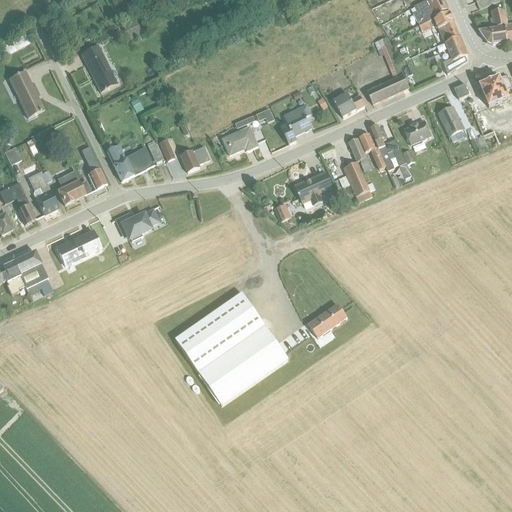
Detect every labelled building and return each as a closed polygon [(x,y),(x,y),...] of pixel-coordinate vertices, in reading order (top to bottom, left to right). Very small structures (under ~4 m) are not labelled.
[(463,54),(466,53),(442,0),(430,0),(437,14),(421,21),(427,33),(443,26),(461,68),(468,65),(463,54)] [(500,0),(484,0),(480,2),(484,11),(502,3),(500,0)] [(493,26),(483,24),(482,30),(491,47),(501,48),(511,46),(511,28),(508,29),(502,11),(492,16),(493,26)] [(122,25),(131,37),(149,25),(141,13),(122,25)] [(439,32),(433,34),(437,46),(443,44),(439,32)] [(22,37),(5,49),(11,58),(28,45),(22,37)] [(412,90),(390,40),(378,46),(391,77),(368,87),(376,105),(412,90)] [(100,46),(84,54),(102,92),(119,84),(100,46)] [(30,117),(42,110),(22,74),(9,81),(30,117)] [(480,88),(490,111),(511,100),(511,88),(507,78),(500,80),(497,81),(496,79),(482,85),(483,87),(480,88)] [(454,91),(458,102),(471,98),(467,87),(454,91)] [(333,99),(339,116),(365,108),(359,91),(333,99)] [(292,97),(287,99),(259,112),(264,124),(284,115),(286,118),(299,112),(293,100),(292,97)] [(319,102),(321,111),(328,109),(325,100),(319,102)] [(133,107),(137,115),(144,110),(139,103),(133,107)] [(452,110),(441,115),(451,138),(462,133),(452,110)] [(236,126),(239,133),(252,127),(256,125),(253,118),(236,126)] [(272,129),(277,144),(308,133),(302,118),(272,129)] [(429,123),(406,132),(414,150),(437,141),(429,123)] [(385,168),(395,164),(381,130),(371,134),(373,139),(354,147),(361,165),(347,170),(360,202),(373,197),(364,175),(371,172),(365,157),(378,152),(385,168)] [(228,138),(230,155),(257,151),(255,134),(228,138)] [(485,137),(471,144),(476,155),(490,149),(485,137)] [(209,139),(196,146),(201,155),(214,148),(209,139)] [(167,164),(178,159),(170,140),(158,146),(167,164)] [(10,168),(38,156),(32,144),(5,155),(10,168)] [(111,158),(124,181),(157,162),(148,146),(127,157),(124,151),(111,158)] [(202,165),(191,147),(179,155),(190,173),(202,165)] [(83,156),(88,168),(100,162),(94,150),(83,156)] [(17,169),(13,171),(18,180),(22,177),(17,169)] [(293,188),(303,205),(336,185),(326,169),(293,188)] [(28,180),(33,189),(47,182),(42,173),(28,180)] [(62,194),(69,208),(86,200),(74,175),(63,181),(68,191),(62,194)] [(90,180),(97,194),(107,189),(101,175),(90,180)] [(348,177),(339,180),(343,190),(351,187),(348,177)] [(17,201),(30,227),(41,222),(24,186),(5,196),(10,205),(17,201)] [(44,203),(51,217),(62,211),(55,198),(44,203)] [(278,209),(283,224),(293,221),(288,206),(278,209)] [(147,208),(130,216),(134,225),(141,221),(147,233),(156,228),(147,208)] [(0,220),(0,233),(3,240),(17,233),(9,216),(0,220)] [(94,237),(60,253),(67,268),(101,252),(94,237)] [(121,266),(129,262),(126,255),(117,259),(121,266)] [(37,258),(7,272),(10,280),(24,274),(31,288),(47,280),(37,258)] [(176,342),(220,407),(286,362),(243,297),(176,342)] [(281,312),(296,336),(312,325),(297,302),(281,312)] [(340,305),(310,327),(322,342),(351,319),(340,305)]
